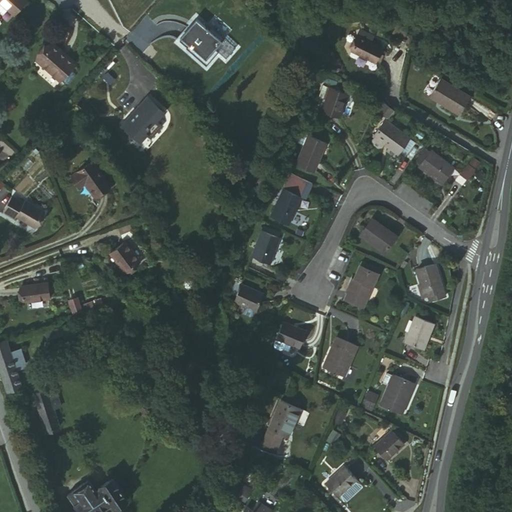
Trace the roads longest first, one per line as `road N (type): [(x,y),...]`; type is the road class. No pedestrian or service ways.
road 1 (tertiary): [(481,260),(425,511)]
road 2 (tertiary): [(436,511),(491,263)]
road 3 (residential): [(481,260),(377,190),(361,191),(311,271),(310,289)]
